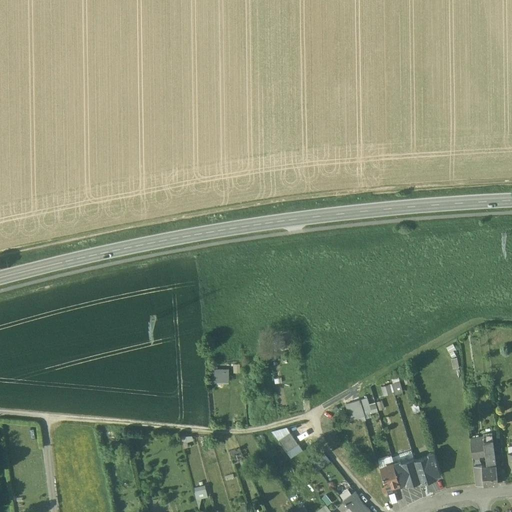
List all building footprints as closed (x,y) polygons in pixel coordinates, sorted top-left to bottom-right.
[(229,382),(229,368),(212,368),(212,382),(229,382)] [(392,383),(395,394),(403,392),(400,381),(392,383)] [(389,385),(382,387),(385,395),(391,393),(389,385)] [(367,398),(360,400),(365,415),(378,411),(375,403),(369,405),(367,398)] [(348,412),(350,419),(365,415),(360,400),(351,403),(353,411),(348,412)] [(411,404),(415,413),(420,412),(417,402),(411,404)] [(287,427),(271,431),(279,440),(290,432),(287,427)] [(290,432),(279,440),(287,452),(298,444),(290,432)] [(194,440),(192,436),(186,436),(181,438),(184,449),(189,447),(188,443),(194,440)] [(487,441),(471,444),(472,450),(478,449),(485,448),(494,447),(493,440),(487,441)] [(298,444),(287,452),(290,456),(302,448),(298,444)] [(494,447),(485,448),(487,464),(482,464),(484,484),(498,483),(494,447)] [(240,448),(229,451),(233,464),(245,460),(240,448)] [(435,452),(428,454),(428,456),(429,456),(435,475),(441,473),(435,452)] [(416,460),(415,460),(421,479),(421,480),(421,481),(436,477),(435,475),(429,456),(428,456),(416,460)] [(402,462),(400,463),(406,482),(407,484),(421,480),(421,479),(415,460),(416,460),(415,458),(402,462)] [(406,482),(400,463),(402,462),(401,461),(394,463),(400,484),(406,482)] [(394,463),(381,467),(386,486),(392,484),(392,486),(393,486),(400,484),(394,463)] [(482,464),(474,465),(476,484),(484,484),(482,464)] [(392,484),(386,486),(389,494),(395,492),(393,486),(392,486),(392,484)] [(208,497),(205,485),(194,488),(197,500),(208,497)] [(349,489),(340,495),(344,500),(352,494),(349,489)] [(358,495),(355,492),(352,494),(344,500),(343,500),(345,503),(346,504),(353,511),(354,511),(363,511),(368,508),(363,503),(358,495)] [(295,511),(302,506),(296,495),(288,500),(295,511)]
